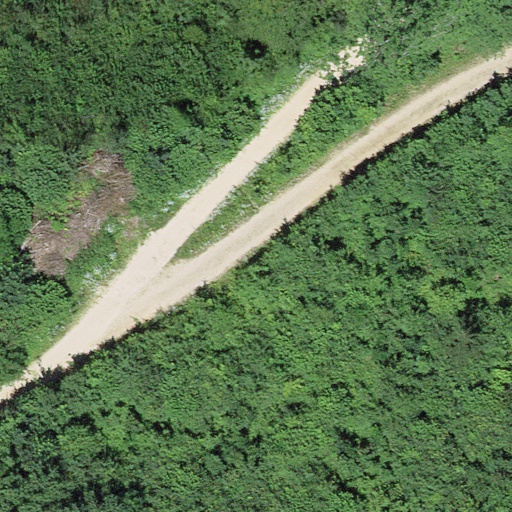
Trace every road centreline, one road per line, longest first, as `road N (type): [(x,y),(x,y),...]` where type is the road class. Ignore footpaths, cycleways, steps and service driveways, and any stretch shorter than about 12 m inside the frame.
road 1 (track): [(83,352),(382,137),(511,73)]
road 2 (track): [(83,352),(215,195),(447,0)]
